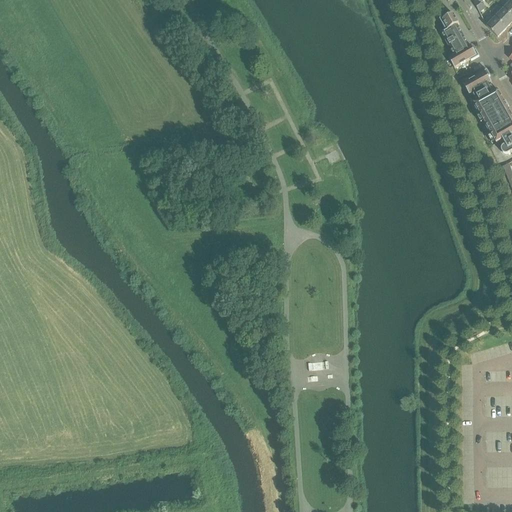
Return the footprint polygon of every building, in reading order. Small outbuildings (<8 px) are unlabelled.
[(486,9),(480,4),(477,1),(474,3),(480,13),(486,9)] [(511,23),(511,16),(504,9),(496,18),(507,29),(511,23)] [(446,17),(440,21),(445,30),(441,32),(442,35),(442,36),(444,39),(451,51),(451,52),(452,52),(453,55),(454,56),(449,59),(455,69),(469,61),(471,60),(471,62),(480,57),(476,51),(475,52),(471,46),(470,47),(468,44),(468,43),(467,43),(466,40),(465,38),(464,38),(463,35),(462,33),(460,30),(461,30),(460,29),(458,26),(459,25),(458,23),(455,18),(454,15),(450,18),(447,19),(446,17)] [(507,29),(496,18),(487,28),(498,38),(507,29)] [(511,154),(511,153),(511,122),(510,119),(511,117),(511,114),(511,113),(509,109),(507,106),(506,105),(503,106),(499,100),(502,98),(502,97),(500,93),(499,91),(495,93),(494,91),(495,91),(494,90),(492,87),(492,86),(491,86),(490,84),(492,83),(489,78),(491,77),(487,71),(479,76),(480,77),(464,85),(470,96),(473,94),(473,95),(473,96),(473,95),(475,98),(474,99),(475,99),(477,102),(476,102),(477,102),(477,103),(475,104),(475,105),(477,104),(480,109),(478,110),(483,119),(485,118),(491,129),(489,130),(494,138),(495,137),(498,143),(496,144),(497,144),(503,141),(511,154)] [(326,361),(311,364),(312,371),(327,367),(326,361)]
